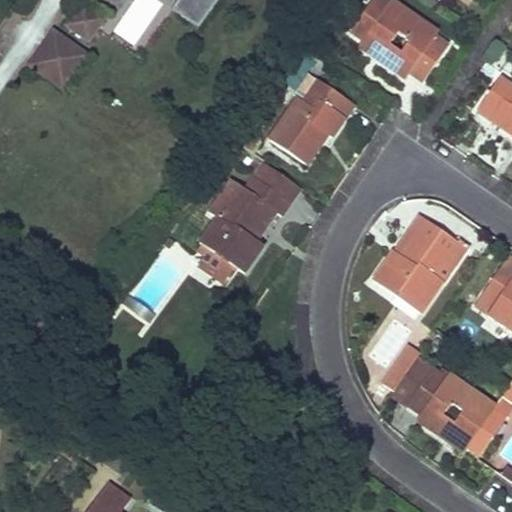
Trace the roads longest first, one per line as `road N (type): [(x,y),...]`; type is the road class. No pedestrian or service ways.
road 1 (residential): [(475,511),(352,427),(324,344),(331,255),(385,174),(436,174),(511,228)]
road 2 (unknown): [(436,174),(445,131),(511,32)]
